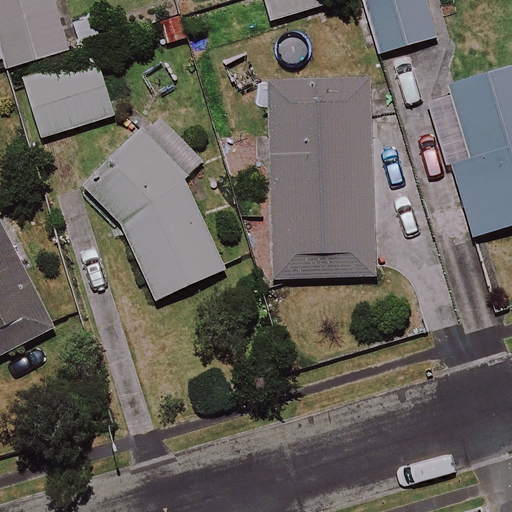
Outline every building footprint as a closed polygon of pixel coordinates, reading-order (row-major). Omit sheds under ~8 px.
[(0,0),(0,62),(2,61),(5,72),(68,52),(53,2),(59,0),(0,0)] [(261,0),(270,25),(330,4),(329,0),(261,0)] [(434,41),(421,0),(362,0),(380,57),(434,41)] [(112,120),(96,60),(21,81),(38,141),(112,120)] [(511,71),(450,89),(471,163),(449,169),(470,241),(511,228),(511,71)] [(375,278),(366,80),(266,85),(274,283),(375,278)] [(188,181),(204,164),(157,116),(84,189),(118,223),(155,305),(219,276),(188,181)] [(0,358),(55,331),(0,220),(0,358)]
